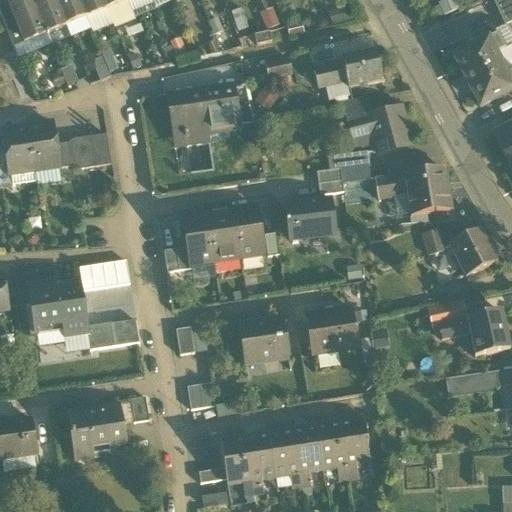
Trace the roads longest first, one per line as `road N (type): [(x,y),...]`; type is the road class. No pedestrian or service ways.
road 1 (residential): [(141,248),(116,90),(0,115)]
road 2 (residential): [(179,511),(141,248)]
road 3 (residential): [(382,0),(511,226)]
road 4 (residential): [(0,261),(141,248)]
road 5 (unknown): [(377,301),(511,280)]
